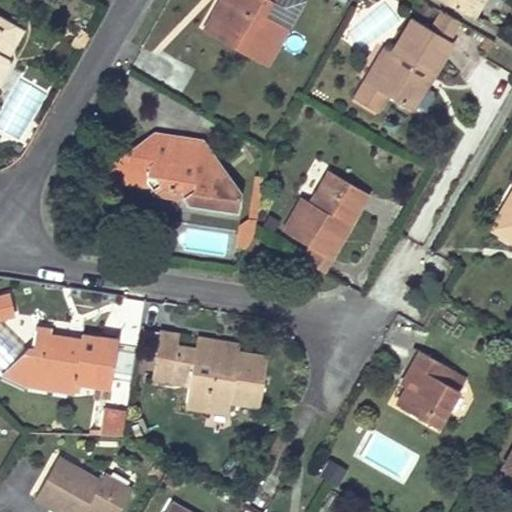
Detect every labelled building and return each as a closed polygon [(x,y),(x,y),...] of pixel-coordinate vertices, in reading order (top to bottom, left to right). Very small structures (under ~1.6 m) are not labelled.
[(230,0),(218,22),(211,18),(203,31),(264,66),(286,29),(262,15),(269,2),(265,0),(230,0)] [(230,0),(222,0),(211,18),(218,22),(230,0)] [(438,0),(467,15),(475,0),(438,0)] [(485,0),(475,0),(467,15),(474,20),(485,0)] [(455,21),(439,11),(429,30),(444,40),(455,21)] [(0,86),(0,87),(12,66),(9,60),(25,33),(0,18),(0,86)] [(429,30),(410,20),(390,53),(371,85),(364,81),(353,98),(377,113),(388,94),(413,108),(426,85),(421,82),(426,74),(431,76),(450,43),(444,40),(429,30)] [(390,53),(382,48),(364,81),(371,85),(390,53)] [(154,134),(108,167),(115,177),(145,181),(153,191),(158,187),(184,190),(189,201),(239,208),(241,191),(201,141),(154,134)] [(369,194),(329,171),(311,202),(302,197),(282,230),(310,247),(301,260),(322,272),(330,258),(324,254),(344,221),(350,225),(369,194)] [(511,173),(481,226),(511,243),(511,173)] [(246,247),(254,233),(256,218),(241,215),(237,246),(246,247)] [(350,225),(344,221),(324,254),(330,258),(350,225)] [(193,229),(189,248),(219,254),(223,235),(193,229)] [(0,288),(0,320),(19,311),(6,285),(0,288)] [(64,332),(36,327),(33,350),(42,351),(37,378),(46,380),(44,388),(74,393),(76,382),(109,387),(117,343),(98,340),(99,336),(94,335),(94,341),(64,338),(64,332)] [(179,336),(161,332),(156,358),(162,359),(160,372),(171,373),(172,368),(192,371),(190,385),(187,406),(207,410),(208,407),(230,411),(232,398),(245,399),(244,404),(261,405),(268,359),(237,352),(236,361),(216,358),(217,351),(196,346),(195,349),(177,347),(179,336)] [(238,344),(197,338),(196,346),(217,351),(216,358),(236,361),(237,352),(238,344)] [(456,370),(419,349),(411,364),(419,368),(397,404),(438,428),(459,391),(449,384),(456,370)] [(42,351),(33,350),(27,385),(44,388),(46,380),(37,378),(42,351)] [(162,359),(156,358),(153,380),(190,385),(192,371),(172,368),(171,373),(160,372),(162,359)] [(101,434),(121,434),(124,414),(104,411),(101,434)] [(511,447),(501,466),(511,472),(511,447)] [(100,483),(58,458),(34,497),(59,511),(84,511),(87,508),(93,511),(119,511),(132,490),(105,474),(100,483)] [(187,511),(171,502),(165,511),(187,511)]
